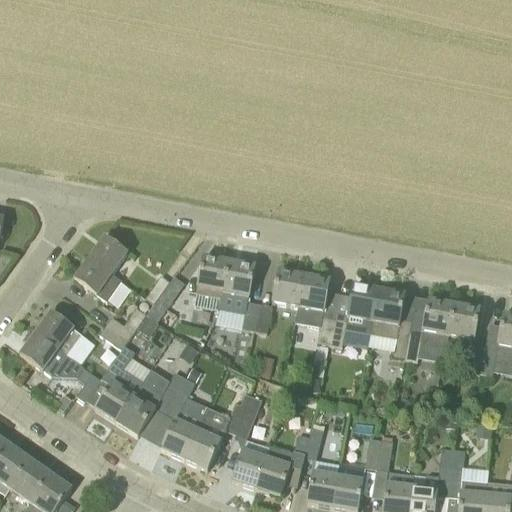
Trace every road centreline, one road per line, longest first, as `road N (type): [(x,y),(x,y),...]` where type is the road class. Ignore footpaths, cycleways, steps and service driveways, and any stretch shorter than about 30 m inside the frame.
road 1 (residential): [(511,278),(79,194)]
road 2 (residential): [(140,492),(0,392)]
road 3 (residential): [(0,311),(79,194)]
